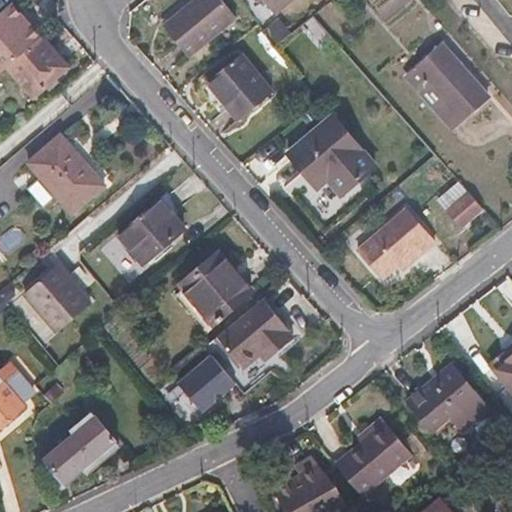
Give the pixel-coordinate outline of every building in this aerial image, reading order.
[(191,0),(161,25),(187,57),(235,19),(219,0),(191,0)] [(261,0),(273,15),(290,0),(261,0)] [(0,72),(6,67),(40,37),(45,33),(30,17),(25,21),(19,14),(10,4),(0,13),(0,72)] [(25,21),(30,17),(24,10),(19,14),(25,21)] [(40,37),(6,67),(33,98),(68,68),(40,37)] [(405,77),(449,129),(486,97),(442,46),(405,77)] [(239,54),(205,82),(236,121),(271,93),(239,54)] [(339,196),(375,166),(330,115),(286,152),(316,189),(326,181),(339,196)] [(60,135),(28,162),(72,214),(105,186),(60,135)] [(481,210),(468,195),(448,212),(462,227),(481,210)] [(118,235),(142,265),(184,230),(160,200),(118,235)] [(424,229),(404,266),(434,241),(424,229)] [(178,283),(214,329),(255,295),(220,250),(178,283)] [(57,265),(24,294),(59,333),(91,304),(57,265)] [(261,299),(218,335),(244,366),(258,355),(265,362),(294,338),(261,299)] [(221,350),(180,369),(197,405),(238,387),(221,350)] [(511,351),(493,369),(511,388),(511,351)] [(21,402),(33,391),(12,365),(0,375),(0,426),(24,406),(21,402)] [(441,374),(398,411),(422,440),(439,426),(451,441),(478,418),(441,374)] [(92,413),(70,431),(74,435),(44,459),(63,483),(82,468),(85,472),(118,445),(92,413)] [(388,430),(383,424),(358,444),(364,450),(388,430)] [(388,430),(364,450),(339,471),(365,503),(413,460),(388,430)] [(307,482),(284,500),(293,511),(346,511),(336,492),(313,464),(301,474),(307,482)] [(448,511),(437,499),(421,511),(448,511)]
